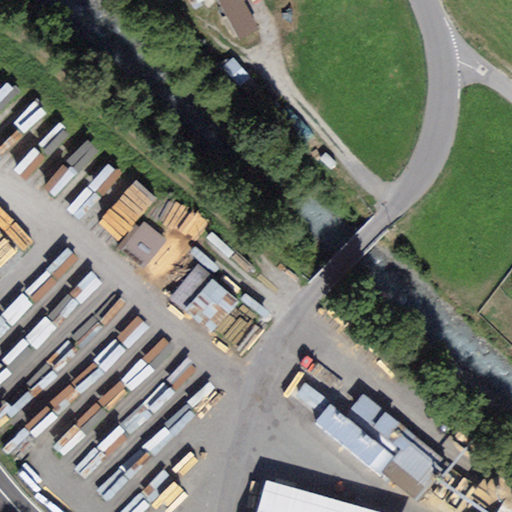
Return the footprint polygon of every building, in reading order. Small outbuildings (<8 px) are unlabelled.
[(206,8),(214,4),(234,43),(253,30),(236,0),(181,0),(187,10),(203,3),(206,8)] [(148,261),(165,237),(143,221),(125,245),(148,261)] [(198,264),(171,294),(212,331),(239,301),(198,264)] [(437,466),(358,399),(328,435),(384,481),(390,472),(414,491),(437,466)] [(249,511),(316,511),(255,494),(249,511)] [(511,511),(511,502),(498,495),(489,511),(511,511)]
